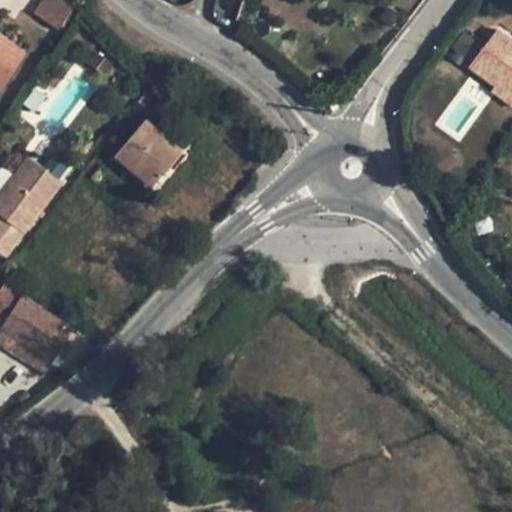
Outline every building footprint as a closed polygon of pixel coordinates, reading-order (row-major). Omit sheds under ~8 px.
[(75,5),(67,0),(41,0),(33,13),(58,30),(75,5)] [(511,41),(496,29),(468,66),(495,85),(498,81),(511,91),(511,41)] [(0,36),(0,90),(1,91),(26,54),(0,36)] [(495,85),(491,90),(511,105),(511,91),(498,81),(495,85)] [(182,152),(144,120),(115,154),(135,170),(131,175),(149,190),(182,152)] [(62,183),(28,157),(16,173),(0,193),(0,253),(5,257),(62,183)] [(2,163),(0,164),(0,193),(16,173),(2,163)] [(52,362),(73,330),(3,284),(0,288),(0,318),(4,321),(1,327),(52,362)] [(52,362),(1,327),(0,327),(0,342),(45,373),(52,362)]
